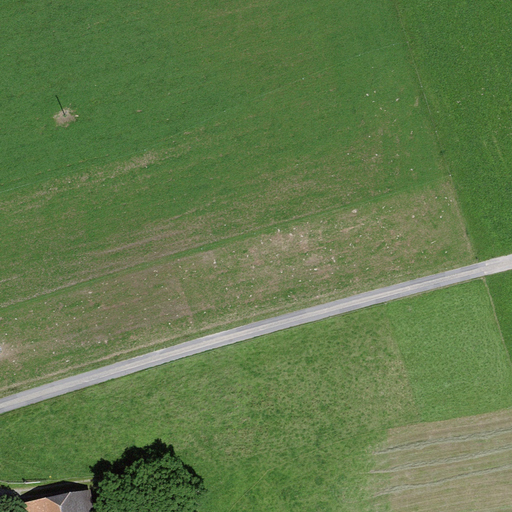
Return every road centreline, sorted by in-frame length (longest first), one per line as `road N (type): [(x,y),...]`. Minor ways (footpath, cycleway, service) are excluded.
road 1 (track): [(0,405),(164,352),(511,263)]
road 2 (track): [(0,490),(134,481),(169,511)]
